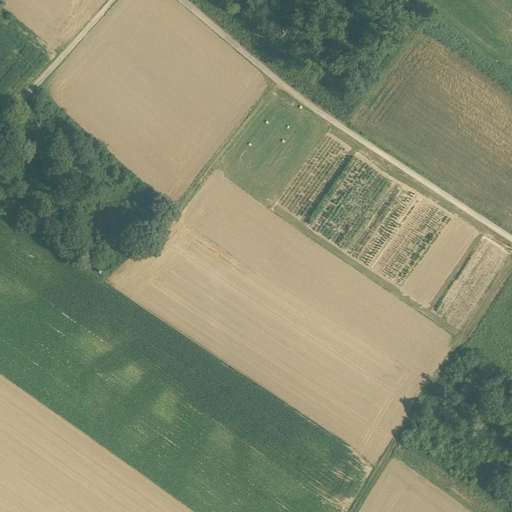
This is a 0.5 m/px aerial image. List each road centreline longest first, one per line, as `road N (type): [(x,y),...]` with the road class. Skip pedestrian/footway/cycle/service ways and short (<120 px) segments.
road 1 (track): [(511,243),(340,129),(180,0)]
road 2 (track): [(0,206),(131,270),(283,87)]
road 3 (track): [(366,511),(511,282)]
road 4 (track): [(0,142),(127,0)]
